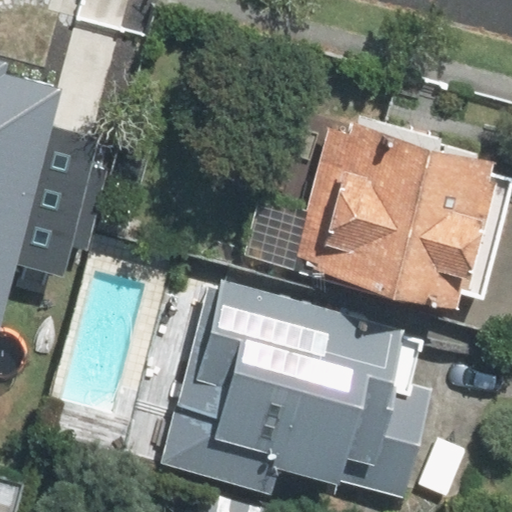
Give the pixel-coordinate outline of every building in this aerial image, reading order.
[(69,59),(0,42),(0,239),(15,244),(74,257),(91,185),(42,174),(69,59)] [(281,135),(263,244),(498,283),(511,197),(511,155),(497,153),(501,123),(351,98),(343,145),(319,141),(281,135)] [(116,451),(148,335),(160,282),(92,267),(54,435),(116,451)] [(409,310),(228,270),(190,440),(428,493),(451,389),(395,376),(409,310)] [(0,297),(0,337),(59,352),(68,315),(0,297)] [(19,511),(24,472),(0,469),(0,511),(19,511)] [(297,511),(299,503),(207,483),(200,511),(297,511)]
